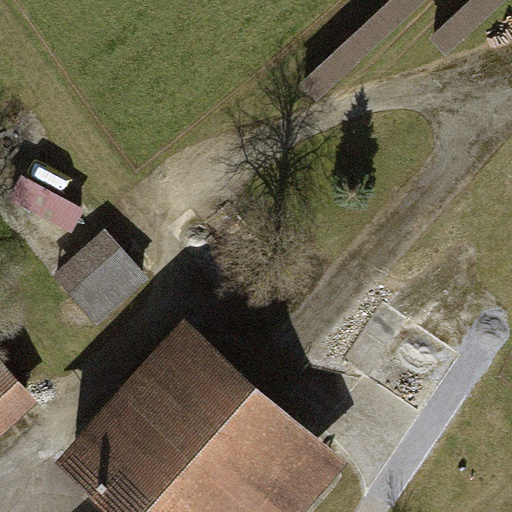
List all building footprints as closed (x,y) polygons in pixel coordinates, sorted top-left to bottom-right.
[(332,82),(389,20),(370,4),(314,65),(332,82)] [(40,164),(3,222),(59,258),(97,201),(40,164)] [(107,230),(56,273),(99,324),(150,281),(107,230)] [(476,355),(386,293),(342,356),(432,418),(476,355)] [(193,318),(69,460),(128,511),(303,511),(352,457),(264,380),(193,318)] [(0,355),(0,441),(43,405),(0,355)]
